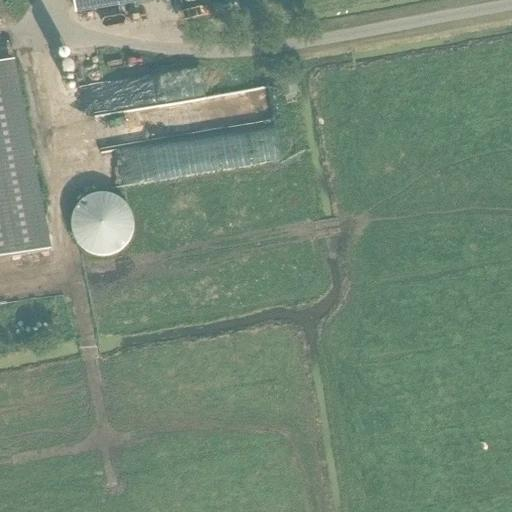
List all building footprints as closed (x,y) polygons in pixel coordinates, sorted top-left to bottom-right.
[(69,0),(72,13),(121,4),(143,0),(69,0)] [(65,53),(60,52),(57,51),(52,52),(48,55),(44,58),(42,63),(42,67),(43,71),(45,76),(48,79),(52,81),(57,81),(61,80),(65,78),(68,75),(71,73),(72,68),(71,63),(69,59),(67,56),(65,53)] [(0,259),(51,250),(15,60),(0,63),(0,259)] [(162,77),(90,83),(92,108),(168,102),(166,80),(162,80),(162,77)] [(246,88),(249,116),(274,113),(271,85),(246,88)] [(108,194),(102,194),(97,194),(91,196),(86,198),(82,201),(78,205),(75,210),(72,215),(71,220),(70,226),(71,231),(72,237),(75,242),(78,247),(82,251),(86,254),(91,256),(97,258),(102,258),(108,258),(113,256),(119,254),(123,251),(127,247),(130,242),(133,237),(134,231),(135,226),(134,220),(133,215),(130,210),(127,205),(123,201),(119,198),(113,196),(108,194)]
